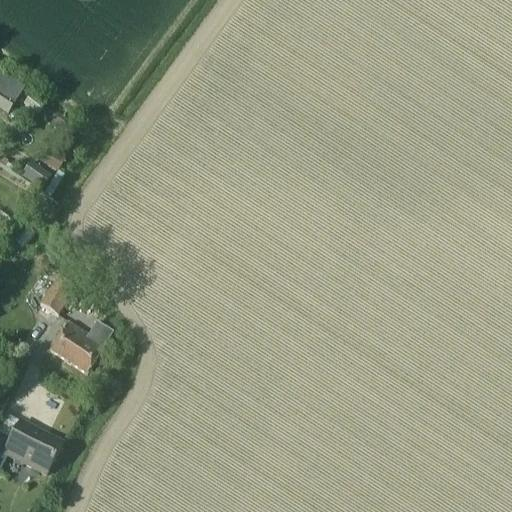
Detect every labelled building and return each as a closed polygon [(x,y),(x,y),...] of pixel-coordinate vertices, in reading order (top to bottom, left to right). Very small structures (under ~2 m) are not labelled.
[(0,112),(9,118),(16,106),(25,93),(0,76),(0,112)] [(52,179),(31,165),(22,179),(43,192),(52,179)] [(58,320),(75,292),(57,281),(58,279),(46,271),(33,292),(44,299),(39,308),(58,320)] [(113,336),(99,327),(97,325),(88,338),(69,325),(50,353),(86,377),(113,336)] [(0,470),(6,459),(45,479),(62,447),(20,424),(11,441),(0,435),(0,470)]
